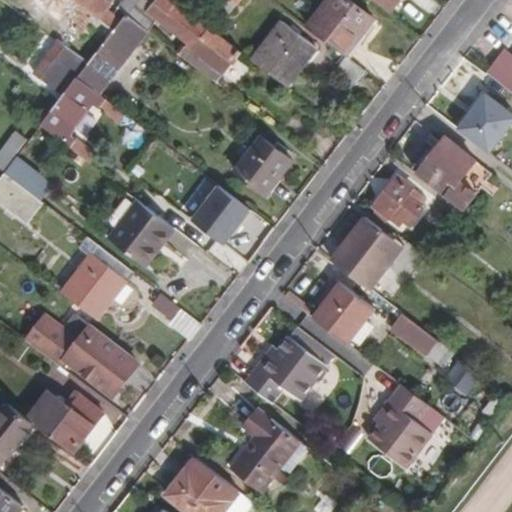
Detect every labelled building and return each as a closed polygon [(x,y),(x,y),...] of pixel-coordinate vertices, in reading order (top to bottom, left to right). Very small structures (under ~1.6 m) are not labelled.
[(75,0),(33,0),(32,1),(59,21),(76,0),(75,0)] [(75,0),(76,0),(98,17),(116,31),(128,15),(139,0),(127,0),(114,16),(109,11),(113,6),(105,0),(75,0)] [(139,0),(128,15),(149,32),(159,19),(190,42),(180,55),(217,83),(241,51),(210,27),(207,27),(177,5),(178,3),(177,1),(174,0),(139,0)] [(233,12),(242,0),(225,0),(222,4),(233,12)] [(329,0),(309,28),(344,54),(373,18),(350,0),(329,0)] [(381,0),(394,9),(400,0),(381,0)] [(207,27),(210,27),(197,17),(178,3),(177,5),(207,27)] [(118,32),(82,78),(101,93),(149,32),(128,15),(116,31),(118,32)] [(109,39),(116,31),(98,17),(91,26),(109,39)] [(253,60),(286,85),(315,47),(284,22),(253,60)] [(87,60),(62,41),(37,73),(61,92),(87,60)] [(486,72),(511,93),(511,55),(504,49),(486,72)] [(359,83),(368,72),(346,56),(338,67),(359,83)] [(80,77),(60,101),(43,125),(89,161),(95,153),(78,139),(71,135),(97,101),(103,106),(121,119),(126,112),(101,93),(82,78),(80,77)] [(459,129),(489,153),(511,125),(511,113),(488,94),(459,129)] [(71,135),(78,139),(103,106),(97,101),(71,135)] [(18,156),(30,141),(18,132),(6,147),(18,156)] [(205,157),(215,143),(201,133),(191,147),(205,157)] [(446,137),(418,175),(464,210),(476,193),(460,181),(476,160),(446,137)] [(267,195),(293,161),(263,138),(236,172),(267,195)] [(6,147),(0,154),(0,168),(6,173),(18,156),(6,147)] [(54,184),(18,156),(6,173),(42,200),(54,184)] [(42,200),(6,173),(0,180),(0,199),(28,222),(43,202),(42,200)] [(195,218),(221,184),(206,173),(181,207),(195,218)] [(421,207),(427,199),(398,177),(380,200),(383,203),(377,207),(391,218),(396,212),(412,225),(424,210),(421,207)] [(226,245),(253,211),(221,186),(195,220),(226,245)] [(174,227),(141,201),(111,238),(146,264),(174,227)] [(367,217),(334,260),(355,277),(372,290),(398,255),(376,240),(384,230),(367,217)] [(405,246),(384,230),(376,240),(390,249),(398,255),(405,246)] [(94,254),(128,280),(134,272),(90,238),(94,254)] [(94,254),(64,293),(97,319),(128,280),(94,254)] [(332,297),(315,319),(349,344),(376,309),(338,280),(328,294),(332,297)] [(314,307),(290,289),(286,294),(310,312),(314,307)] [(173,319),(181,308),(162,293),(154,304),(173,319)] [(62,367),(68,359),(84,339),(70,328),(49,312),(28,340),(62,367)] [(421,348),(431,334),(404,314),(394,327),(421,348)] [(68,359),(115,395),(141,362),(80,315),(70,328),(84,339),(68,359)] [(267,353),(244,382),(273,403),(285,388),(301,399),(327,367),(289,338),(279,351),(273,357),(267,353)] [(448,365),(455,350),(438,343),(431,358),(448,365)] [(273,346),(267,353),(273,357),(279,351),(273,346)] [(446,378),(472,397),(487,376),(461,358),(446,378)] [(427,408),(430,405),(401,384),(399,386),(427,408)] [(427,408),(399,386),(379,414),(385,418),(380,424),(371,437),(409,467),(434,433),(416,420),(427,408)] [(33,420),(37,424),(74,452),(105,412),(79,392),(67,406),(52,394),(33,420)] [(11,403),(0,417),(0,466),(11,453),(13,455),(37,424),(33,420),(11,403)] [(260,495),(284,462),(301,441),(258,408),(244,426),(257,437),(230,472),(260,495)] [(385,418),(379,414),(374,419),(380,424),(385,418)] [(301,441),(284,462),(293,470),(310,448),(301,441)] [(240,511),(251,499),(197,458),(168,495),(190,511),(224,511),(225,511),(240,511)] [(0,486),(0,511),(19,511),(25,505),(0,486)]
